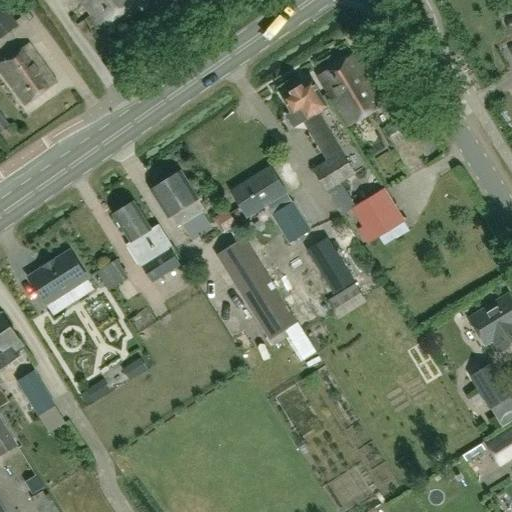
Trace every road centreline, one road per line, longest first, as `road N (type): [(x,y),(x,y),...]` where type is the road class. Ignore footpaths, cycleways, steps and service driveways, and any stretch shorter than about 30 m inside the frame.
road 1 (primary): [(0,211),(306,0)]
road 2 (unclassified): [(376,0),(511,218)]
